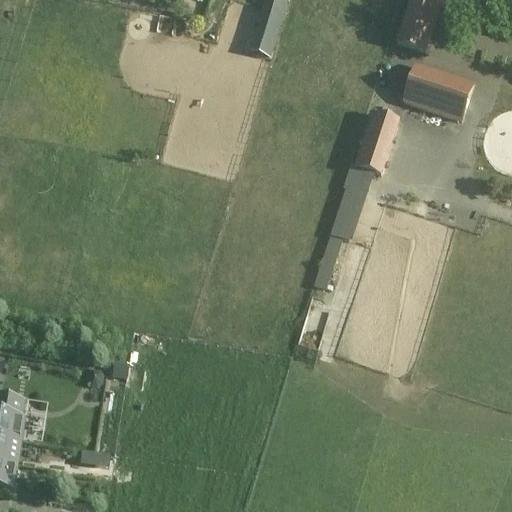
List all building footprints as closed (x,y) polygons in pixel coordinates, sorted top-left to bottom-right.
[(269,0),(266,11),(285,17),(290,0),(269,0)] [(442,0),(411,0),(398,45),(426,53),(442,0)] [(404,105),(462,123),(474,87),(416,69),(404,105)] [(357,168),(382,176),(399,122),(373,115),(357,168)] [(25,421),(0,416),(0,441),(21,445),(25,421)] [(0,466),(18,469),(21,445),(0,441),(0,466)] [(18,469),(0,466),(0,491),(14,493),(18,469)]
